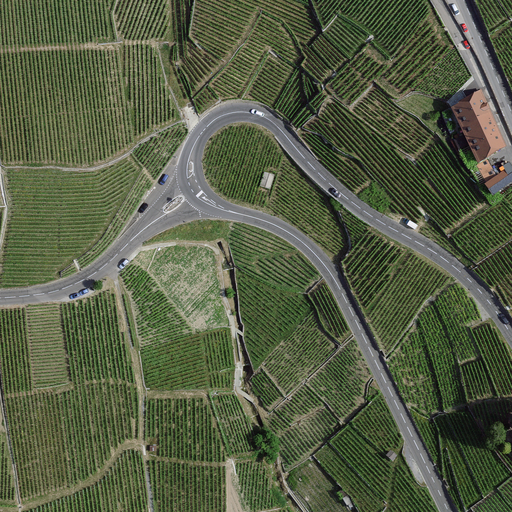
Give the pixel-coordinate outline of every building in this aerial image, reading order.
[(480,94),(447,108),(473,164),(504,148),(480,94)] [(495,174),(488,160),(478,165),(485,179),(495,174)] [(511,168),(511,167),(487,184),(494,194),(511,180),(511,168)] [(265,172),(260,187),(270,189),(274,175),(265,172)] [(391,449),(387,453),(395,459),(398,454),(391,449)] [(337,490),(343,496),(347,493),(342,486),(337,490)]
